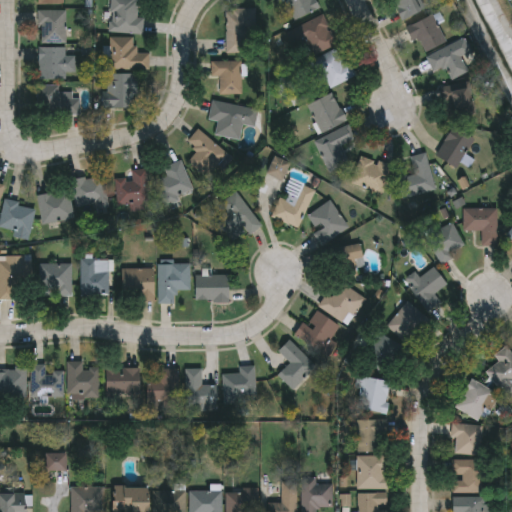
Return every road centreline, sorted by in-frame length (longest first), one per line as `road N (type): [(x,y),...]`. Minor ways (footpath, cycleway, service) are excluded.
road 1 (residential): [(2,0),(4,136),(20,156),(156,127),(170,113),(182,25),(196,0)]
road 2 (residential): [(276,275),(273,309),(234,336),(90,328),(0,334)]
road 3 (residential): [(490,293),(487,321),(451,350),(429,383),(420,511)]
road 4 (residential): [(356,0),(397,78),(391,121)]
